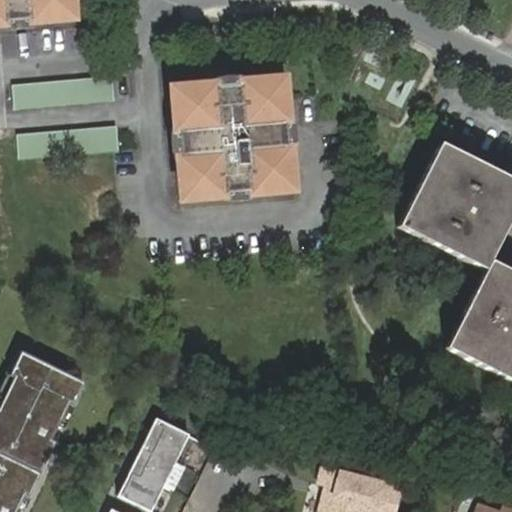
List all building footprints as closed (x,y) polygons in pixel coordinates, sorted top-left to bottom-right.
[(0,0),(0,28),(69,21),(66,0),(0,0)] [(182,195),(291,185),(282,73),(172,83),(182,195)] [(111,78),(12,88),(14,113),(113,104),(111,78)] [(115,125),(16,134),(18,159),(117,150),(115,125)] [(511,215),(511,182),(439,146),(397,229),(483,272),(445,349),(511,383),(511,274),(488,263),(511,215)] [(0,506),(65,373),(23,351),(0,397),(0,506)] [(0,511),(21,511),(85,383),(65,373),(0,506),(0,511)] [(156,421),(119,498),(146,511),(153,511),(189,437),(156,421)] [(396,511),(403,487),(323,466),(317,486),(325,488),(329,489),(328,494),(327,496),(324,495),(319,511),(396,511)] [(511,511),(511,505),(509,504),(506,509),(484,501),(479,511),(511,511)]
